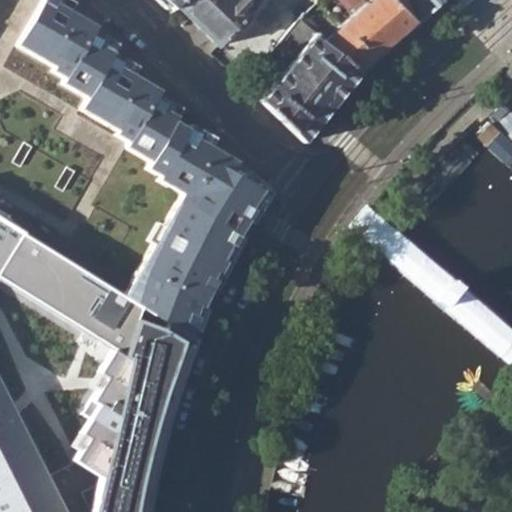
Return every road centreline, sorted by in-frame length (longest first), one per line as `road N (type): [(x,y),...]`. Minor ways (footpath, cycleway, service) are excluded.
road 1 (residential): [(304,186),(231,321),(175,511)]
road 2 (residential): [(491,0),(304,186)]
road 3 (residential): [(304,186),(120,0)]
